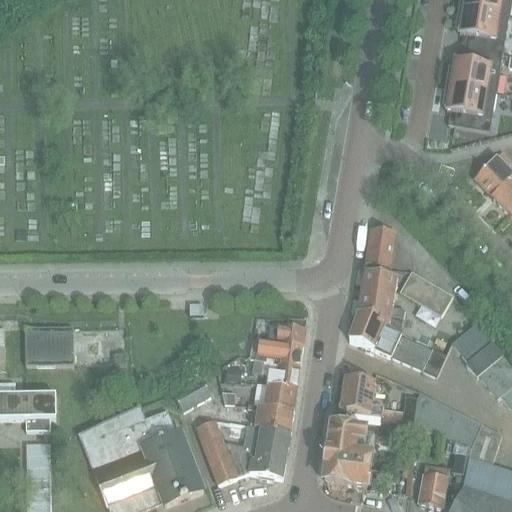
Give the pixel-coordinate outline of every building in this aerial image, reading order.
[(511,0),(461,0),(459,12),(509,20),(511,0)] [(502,59),(509,20),(459,12),(456,30),(461,31),(460,38),(469,40),(467,52),(462,52),(502,59)] [(446,89),(496,97),(502,59),(462,52),(462,53),(467,54),(464,66),(455,64),(454,71),(449,70),(446,89)] [(489,136),(496,97),(446,89),(443,107),(448,108),(447,115),(456,117),(454,129),(449,128),(449,130),(489,136)] [(474,183),(492,201),(511,181),(511,177),(506,171),(511,166),(502,156),(474,183)] [(511,181),(492,201),(509,218),(511,214),(511,181)] [(370,234),(365,269),(391,274),(391,272),(394,249),(396,238),(371,234),(370,234)] [(364,275),(358,317),(381,321),(380,328),(385,329),(384,331),(400,339),(402,332),(406,313),(392,311),(397,283),(390,282),(391,274),(365,269),(365,270),(365,271),(364,275)] [(411,303),(423,282),(412,275),(400,296),(411,303)] [(434,288),(423,282),(411,303),(421,309),(434,288)] [(431,315),(443,294),(434,288),(421,309),(431,315)] [(431,315),(442,321),(454,301),(443,294),(431,315)] [(194,308),(190,308),(190,319),(203,318),(203,314),(203,308),(194,308)] [(359,318),(350,345),(374,354),(390,362),(400,339),(384,331),(385,329),(380,328),(381,321),(358,317),(359,318)] [(20,339),(20,323),(2,323),(2,339),(20,339)] [(88,361),(90,326),(43,324),(42,360),(88,361)] [(279,328),(276,348),(258,345),(255,364),(263,365),(270,366),(270,363),(275,363),(274,367),(300,371),(306,332),(279,328)] [(501,401),(511,414),(511,372),(476,328),(452,348),(468,367),(466,369),(477,383),(479,381),(498,403),(501,401)] [(412,345),(400,339),(390,362),(402,367),(412,345)] [(417,347),(412,345),(402,367),(414,373),(425,350),(417,347)] [(414,373),(422,377),(433,354),(425,350),(414,373)] [(433,354),(422,377),(436,383),(446,361),(444,360),(433,354)] [(297,393),(300,371),(274,367),(270,366),(263,365),(262,377),(269,378),(267,389),(297,393)] [(345,382),(340,415),(382,421),(383,411),(372,409),(375,387),(345,382)] [(210,400),(200,383),(173,398),(183,415),(210,400)] [(267,389),(264,410),(263,411),(294,415),(297,393),(267,389)] [(414,426),(414,429),(414,430),(450,445),(471,453),(483,428),(419,396),(419,402),(417,402),(414,426)] [(224,407),(224,409),(235,410),(235,398),(222,398),(224,407)] [(402,424),(414,426),(417,402),(406,400),(402,424)] [(254,432),(260,433),(290,438),(294,415),(263,411),(264,410),(258,409),(258,410),(248,408),(247,413),(257,415),(254,432)] [(140,412),(80,439),(93,474),(107,511),(149,511),(164,506),(165,510),(203,496),(179,436),(176,437),(167,415),(144,424),(140,412)] [(325,483),(327,487),(366,493),(371,462),(364,460),(367,437),(350,435),(351,424),(334,421),(325,483)] [(249,477),(282,484),(290,438),(260,433),(256,457),(248,455),(247,464),(229,465),(227,456),(215,425),(195,433),(217,490),(249,477)] [(413,445),(414,430),(414,429),(399,428),(398,444),(413,445)] [(466,480),(464,486),(511,501),(511,476),(492,470),(502,438),(483,428),(471,453),(470,461),(469,463),(466,480)] [(456,459),(469,461),(470,461),(471,453),(450,445),(447,457),(456,459)] [(456,459),(453,478),(466,480),(469,463),(470,461),(469,461),(456,459)] [(450,475),(425,470),(418,509),(435,511),(443,511),(448,485),(450,475)] [(402,487),(420,485),(418,475),(401,477),(402,487)] [(381,487),(382,483),(372,482),(372,486),(371,494),(380,495),(381,487)] [(463,495),(452,511),(511,511),(511,501),(464,486),(463,495)]
